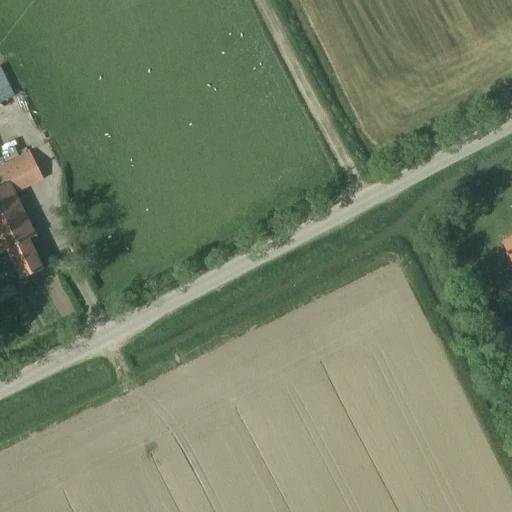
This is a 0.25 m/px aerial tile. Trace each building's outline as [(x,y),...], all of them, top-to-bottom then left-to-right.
[(0,102),(12,97),(0,73),(0,102)] [(14,148),(1,154),(6,164),(19,158),(14,148)] [(44,181),(30,152),(19,158),(6,164),(0,166),(0,254),(7,251),(21,280),(43,270),(29,240),(35,237),(15,195),(44,181)] [(511,237),(502,243),(511,263),(511,237)] [(13,285),(0,291),(0,304),(19,295),(13,285)]
